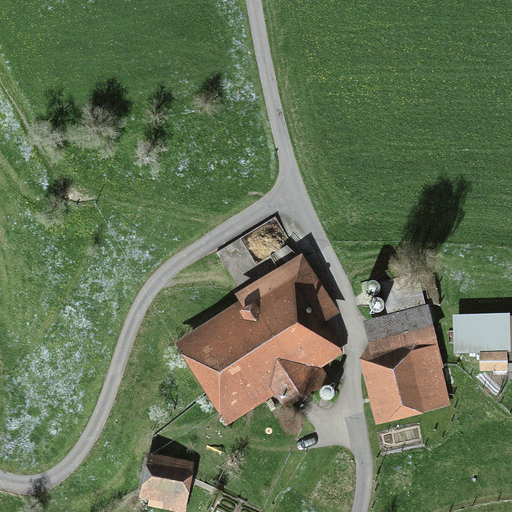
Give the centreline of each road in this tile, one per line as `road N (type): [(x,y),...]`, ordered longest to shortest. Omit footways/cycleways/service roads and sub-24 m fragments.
road 1 (unclassified): [(0,478),(36,482),(73,458),(149,290),(189,253),(294,188)]
road 2 (unclassified): [(359,511),(364,466),(349,314),(294,188)]
road 3 (unclassified): [(294,188),(254,0)]
